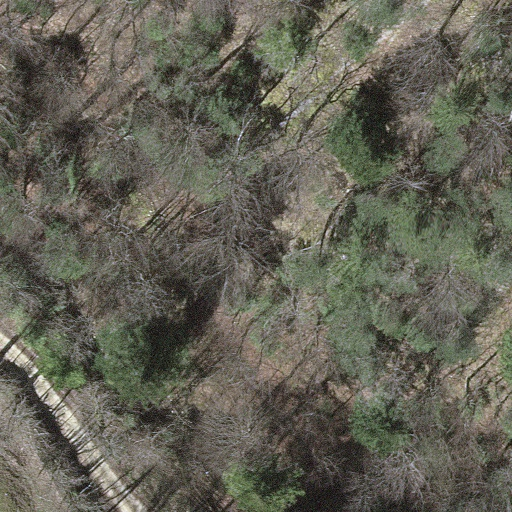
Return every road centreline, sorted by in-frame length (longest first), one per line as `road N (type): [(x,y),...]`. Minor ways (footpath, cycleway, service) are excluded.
road 1 (track): [(0,31),(91,107),(145,173),(208,312),(362,511)]
road 2 (track): [(0,332),(134,511)]
